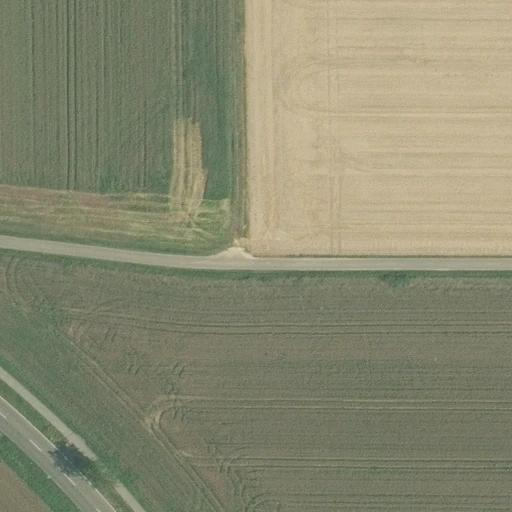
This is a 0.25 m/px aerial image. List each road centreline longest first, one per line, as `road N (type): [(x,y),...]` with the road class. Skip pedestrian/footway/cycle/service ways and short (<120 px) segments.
road 1 (track): [(0,245),(239,265),(511,266)]
road 2 (track): [(239,265),(240,0)]
road 3 (tertiary): [(0,413),(100,511)]
